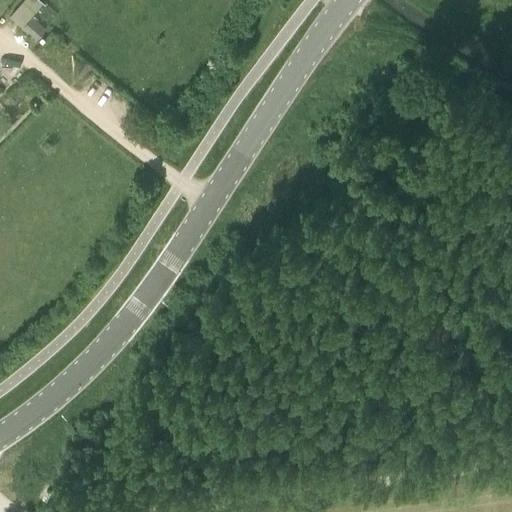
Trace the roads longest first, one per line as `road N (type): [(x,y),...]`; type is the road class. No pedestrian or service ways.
road 1 (secondary): [(0,438),(68,392),(121,330),(349,0)]
road 2 (track): [(174,511),(511,460)]
